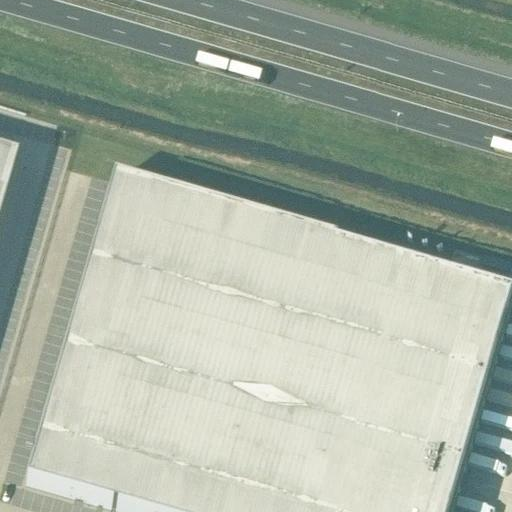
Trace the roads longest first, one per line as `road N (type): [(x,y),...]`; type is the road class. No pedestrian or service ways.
road 1 (motorway): [(3,0),(511,146)]
road 2 (motorway): [(511,95),(182,0)]
